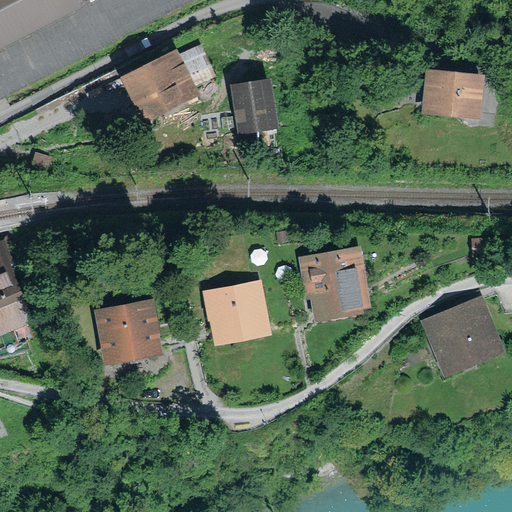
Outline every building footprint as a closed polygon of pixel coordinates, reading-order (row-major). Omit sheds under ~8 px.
[(0,0),(0,94),(184,0),(0,0)] [(132,81),(147,112),(193,89),(191,83),(211,74),(205,60),(183,70),(178,58),(132,81)] [(430,90),(429,108),(474,112),(477,80),(442,76),(441,91),(430,90)] [(249,128),(252,148),(271,145),(261,85),(239,89),(245,128),(249,128)] [(0,331),(30,319),(10,271),(16,268),(3,243),(0,244),(0,331)] [(319,312),(367,303),(357,250),(303,260),(309,293),(316,292),(319,312)] [(217,314),(220,329),(260,322),(254,287),(207,296),(210,315),(217,314)] [(104,314),(111,349),(151,342),(147,319),(154,318),(152,305),(104,314)] [(433,325),(449,365),(493,347),(477,307),(433,325)]
